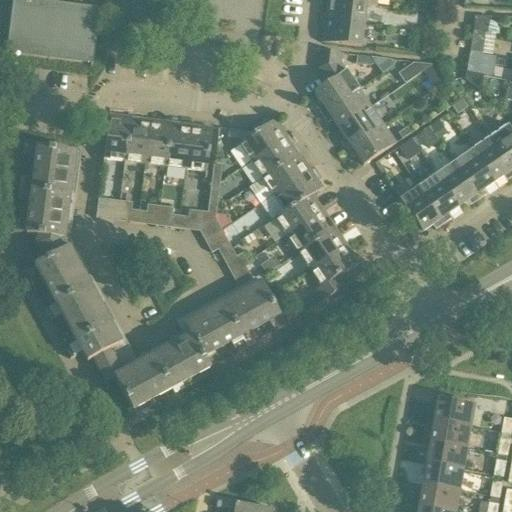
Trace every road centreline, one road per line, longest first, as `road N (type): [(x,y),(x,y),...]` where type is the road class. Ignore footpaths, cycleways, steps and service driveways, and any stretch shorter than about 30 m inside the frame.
road 1 (residential): [(81,229),(138,344),(211,288),(185,242)]
road 2 (residential): [(295,109),(106,90),(96,109)]
road 3 (tertiary): [(271,413),(440,321)]
road 4 (residential): [(403,268),(295,109)]
road 5 (tertiary): [(106,511),(271,413)]
road 6 (residential): [(403,268),(511,198)]
road 7 (residential): [(96,109),(81,229)]
